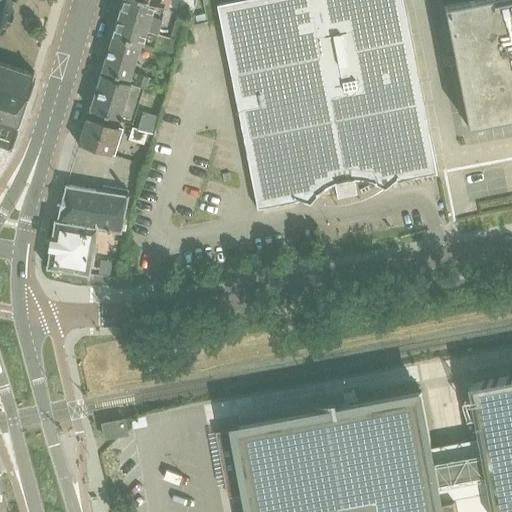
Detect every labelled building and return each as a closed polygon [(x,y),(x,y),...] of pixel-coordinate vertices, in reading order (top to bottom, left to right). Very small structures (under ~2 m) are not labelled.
[(169,39),(156,35),(165,5),(152,0),(122,0),(112,34),(140,42),(176,53),(179,42),(184,43),(189,22),(175,19),(169,39)] [(152,0),(165,5),(191,13),(195,0),(152,0)] [(237,0),(217,4),(253,190),(256,206),(435,170),(401,0),(237,0)] [(511,0),(455,0),(441,3),(465,124),(511,114),(511,0)] [(140,42),(112,34),(101,69),(128,78),(140,42)] [(0,143),(8,146),(16,124),(17,125),(27,96),(26,96),(33,73),(34,71),(31,70),(31,69),(0,58),(0,143)] [(132,83),(99,73),(98,75),(99,76),(90,106),(89,106),(88,108),(107,114),(132,122),(143,87),(132,83)] [(132,83),(143,87),(146,76),(136,73),(132,83)] [(138,129),(146,131),(154,134),(158,116),(143,112),(138,129)] [(122,128),(85,116),(85,117),(86,117),(78,142),(77,142),(77,143),(96,149),(114,155),(122,128)] [(146,131),(138,129),(132,127),(128,139),(143,143),(146,131)] [(55,218),(55,219),(99,228),(120,231),(126,202),(127,190),(101,185),(101,190),(80,186),(78,188),(66,185),(66,184),(64,184),(64,186),(62,195),(61,195),(61,197),(59,207),(58,207),(58,209),(56,218),(55,218)] [(92,271),(94,259),(99,228),(55,219),(53,219),(53,221),(50,238),(49,239),(50,239),(49,245),(48,245),(48,247),(49,247),(46,264),(45,266),(48,266),(89,273),(92,274),(92,271)] [(490,452),(435,463),(439,483),(493,472),(501,510),(500,511),(511,511),(511,375),(475,382),(486,434),(490,452)] [(238,427),(217,431),(229,496),(250,492),(248,482),(251,481),(256,511),(458,511),(456,498),(445,500),(447,510),(444,511),(439,483),(435,463),(422,391),(241,426),(248,466),(245,467),(238,427)] [(101,423),(104,437),(126,433),(123,418),(101,423)]
